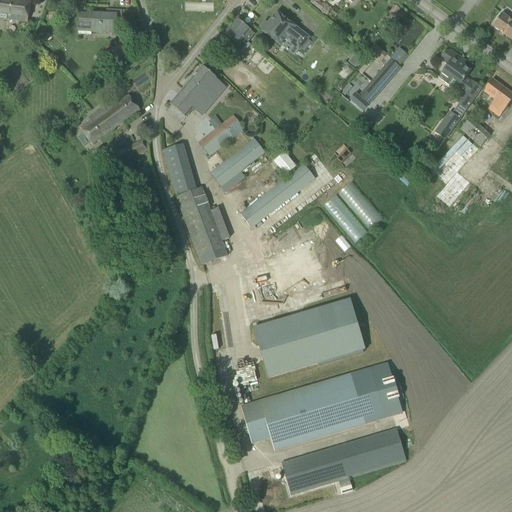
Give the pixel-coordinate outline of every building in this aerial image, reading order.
[(30,0),(0,0),(0,19),(28,23),(30,0)] [(331,9),(323,3),(318,9),(326,15),(331,9)] [(116,34),(117,15),(79,13),(78,23),(90,23),(90,33),(116,34)] [(298,51),(308,38),(277,13),(263,32),(280,45),(284,40),(298,51)] [(492,27),(511,41),(511,21),(502,14),(492,27)] [(243,38),(250,31),(237,20),(230,27),(243,38)] [(247,42),(243,38),(230,27),(224,35),(227,37),(221,45),(235,57),(247,42)] [(112,65),(134,51),(121,31),(119,32),(125,42),(105,54),(112,65)] [(367,53),(380,64),(380,63),(383,66),(390,58),(375,45),(367,53)] [(408,56),(399,49),(359,96),(369,105),(400,69),(398,67),(408,56)] [(458,90),(463,94),(457,103),(466,110),(482,88),(473,82),(471,83),(465,78),(470,71),(460,64),(463,60),(450,51),(445,52),(442,56),(442,62),(448,65),(440,76),(446,81),(445,83),(456,91),(458,90)] [(171,106),(166,112),(180,124),(186,116),(199,102),(205,107),(214,97),(208,91),(218,80),(210,73),(202,67),(170,105),(171,106)] [(499,118),(511,99),(511,94),(492,79),(482,93),(494,102),(488,110),(499,118)] [(355,93),(349,100),(363,112),(369,105),(355,93)] [(90,124),(81,129),(93,145),(140,111),(128,95),(104,113),(102,110),(88,121),(90,124)] [(215,113),(212,117),(215,121),(222,125),(223,124),(227,115),(220,111),(218,115),(215,113)] [(444,140),(459,119),(450,112),(434,133),(444,140)] [(245,130),(233,115),(223,124),(222,125),(219,127),(216,123),(216,122),(215,121),(212,117),(208,121),(214,130),(200,141),(200,142),(198,143),(209,157),(245,130)] [(470,118),(460,129),(480,147),(489,137),(490,136),(470,118)] [(225,194),(245,178),(241,172),(265,153),(252,137),(250,139),(252,141),(243,148),(240,145),(221,160),(224,163),(210,174),(225,194)] [(195,189),(183,146),(163,151),(176,196),(195,189)] [(274,162),(285,176),(296,167),(285,153),(274,162)] [(255,227),(316,180),(304,165),(294,173),(277,185),(275,183),(273,184),(275,187),(240,215),(253,231),(256,229),(255,227)] [(138,179),(151,178),(150,169),(149,170),(148,167),(143,168),(143,170),(137,171),(138,179)] [(434,196),(442,203),(450,209),(470,184),(456,171),(434,196)] [(227,256),(222,242),(230,239),(219,208),(210,212),(201,189),(177,199),(203,265),(227,256)] [(350,300),(253,328),(268,379),(365,350),(350,300)] [(402,414),(388,363),(350,374),(240,407),(252,445),(270,439),(274,452),(395,416),(402,414)] [(292,461),(282,464),(291,493),(300,490),(378,467),(414,456),(406,427),(369,438),(292,461)]
